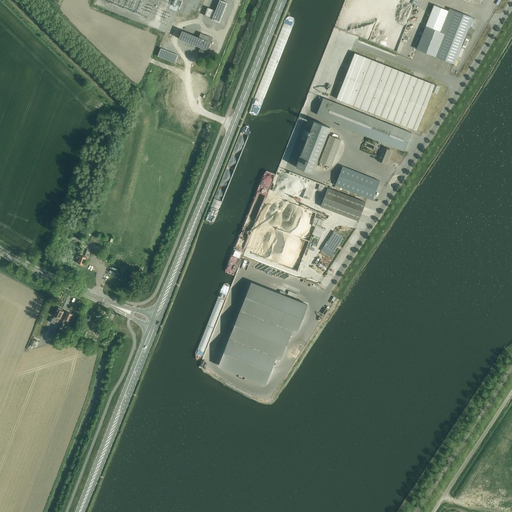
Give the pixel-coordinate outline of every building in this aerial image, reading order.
[(204,16),(220,22),(227,3),(219,0),(215,11),(208,8),(204,16)] [(434,5),(426,24),(416,49),(454,64),(454,63),(460,66),(473,33),(477,31),(475,27),(479,19),(473,16),(472,18),(449,8),(448,11),(434,5)] [(199,53),(207,56),(213,38),(208,36),(208,37),(200,33),(199,37),(182,31),(179,39),(201,48),(199,53)] [(157,56),(175,63),(178,55),(161,48),(157,56)] [(387,119),(416,130),(434,85),(405,73),(355,53),(346,76),(337,99),(387,119)] [(323,98),(316,115),(339,124),(338,125),(404,151),(411,133),(323,98)] [(306,141),(296,167),(312,173),(330,127),(314,121),(310,132),(305,130),(301,139),(306,141)] [(319,162),(331,166),(341,140),(330,136),(319,162)] [(377,160),(387,164),(388,160),(388,159),(391,150),(383,147),(377,160)] [(335,185),(372,200),(380,181),(342,166),(335,185)] [(321,207),(358,221),(366,202),(328,188),(321,207)] [(333,231),(324,246),(333,253),(343,238),(333,231)] [(86,262),(87,258),(86,257),(88,250),(85,249),(83,255),(82,254),(82,256),(80,255),(77,263),(83,265),(85,261),(86,262)] [(125,283),(132,286),(136,273),(129,271),(125,283)] [(251,282),(240,310),(292,331),(297,333),(308,304),(251,282)] [(62,309),(58,308),(58,309),(57,309),(54,316),(55,316),(53,319),(51,317),(49,322),(47,327),(50,328),(52,323),(55,325),(57,322),(58,322),(63,312),(61,311),(62,309)] [(240,310),(229,338),(277,357),(281,359),(292,331),(240,310)] [(76,316),(68,312),(59,332),(64,334),(66,329),(67,330),(70,322),(73,323),(76,316)] [(229,338),(218,366),(266,385),(277,357),(229,338)]
